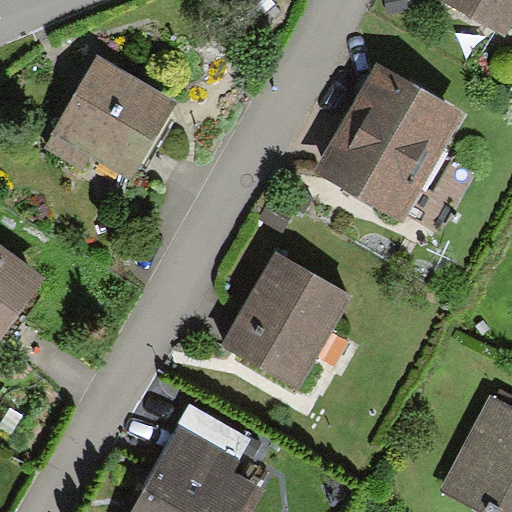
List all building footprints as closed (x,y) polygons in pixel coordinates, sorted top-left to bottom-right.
[(511,0),(447,0),(445,5),(508,41),(511,32),(511,0)] [(168,119),(87,67),(42,136),(124,188),(168,119)] [(458,127),(376,79),(308,196),(390,244),(458,127)] [(347,298),(273,259),(218,364),(291,403),(347,298)] [(0,362),(47,298),(0,263),(0,362)] [(511,511),(511,417),(492,406),(441,494),(473,511),(511,511)] [(269,511),(272,509),(173,445),(128,511),(269,511)]
